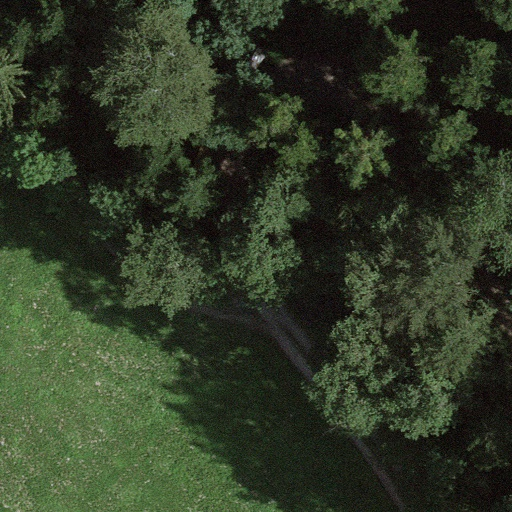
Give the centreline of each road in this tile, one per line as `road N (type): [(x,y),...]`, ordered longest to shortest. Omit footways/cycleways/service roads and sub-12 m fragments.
road 1 (track): [(446,0),(371,24),(283,76),(243,127),(237,185),(246,246),(276,315),(421,511)]
road 2 (track): [(276,315),(220,306),(150,266),(0,121)]
road 3 (track): [(307,59),(360,107),(511,310)]
